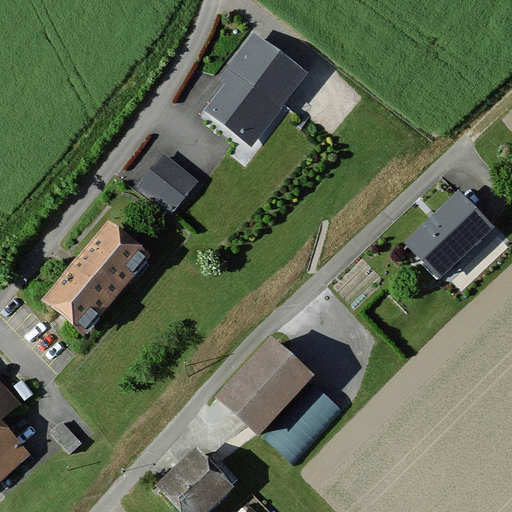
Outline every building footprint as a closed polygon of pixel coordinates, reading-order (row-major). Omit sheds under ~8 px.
[(311,77),(256,37),(214,94),(211,116),(257,150),(311,77)] [(203,186),(168,157),(144,187),(179,216),(203,186)] [(498,232),(461,194),(408,246),(446,284),(498,232)] [(109,222),(49,296),(90,329),(150,254),(109,222)] [(321,375),(277,337),(223,399),(267,437),(321,375)] [(0,391),(0,473),(26,450),(5,426),(19,413),(0,391)] [(61,423),(50,433),(69,454),(81,443),(61,423)] [(198,457),(162,491),(181,511),(205,511),(229,490),(198,457)]
